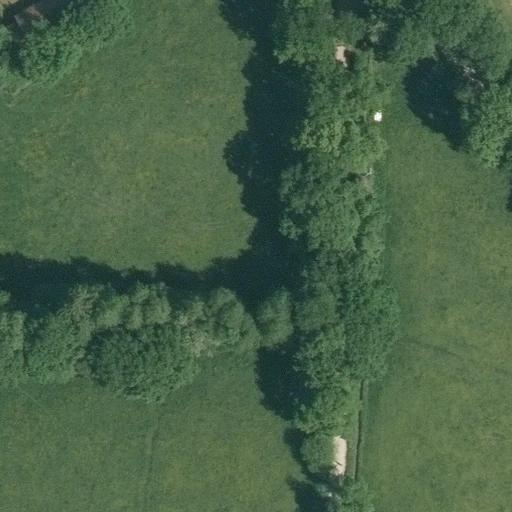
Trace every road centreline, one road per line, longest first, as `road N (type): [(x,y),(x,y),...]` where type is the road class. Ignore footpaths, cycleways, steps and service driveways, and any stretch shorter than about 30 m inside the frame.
road 1 (track): [(346,0),(339,53),(348,241),(328,511)]
road 2 (unclassified): [(511,109),(395,0)]
